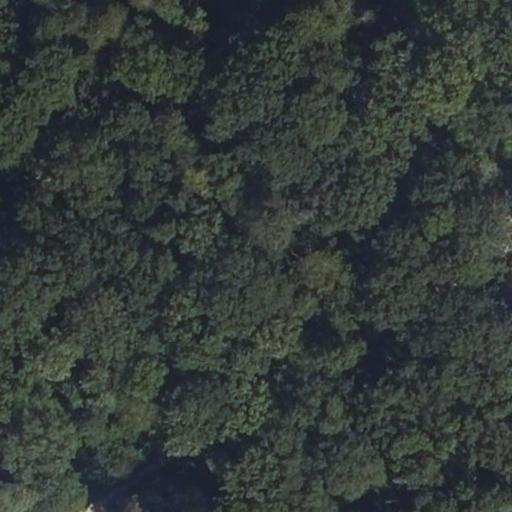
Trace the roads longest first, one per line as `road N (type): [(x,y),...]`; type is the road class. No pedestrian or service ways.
road 1 (track): [(72,511),(511,238)]
road 2 (track): [(175,0),(480,256)]
